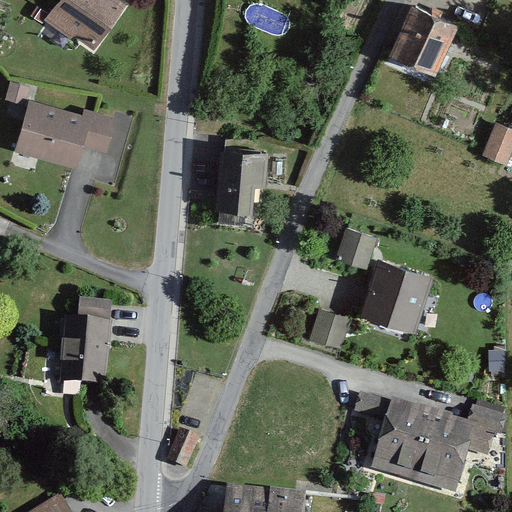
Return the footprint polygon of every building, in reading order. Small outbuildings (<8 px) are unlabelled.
[(128,2),(125,0),(62,0),(50,20),(96,50),(128,2)] [(464,21),(415,0),(412,0),(382,68),(433,90),(464,21)] [(83,116),(30,101),(16,152),(77,169),(84,146),(106,152),(116,118),(84,110),(83,116)] [(511,123),(495,119),(484,153),(509,161),(511,150),(511,123)] [(263,148),(217,144),(211,217),(258,221),(263,148)] [(372,239),(344,228),(326,273),(354,284),(372,239)] [(441,272),(379,250),(358,312),(420,334),(441,272)] [(114,304),(67,301),(61,378),(109,382),(114,304)] [(319,306),(312,340),(345,346),(352,313),(319,306)] [(489,425),(389,395),(366,476),(466,505),(489,425)] [(188,466),(200,436),(181,429),(169,459),(188,466)] [(302,511),(304,490),(218,484),(216,511),(302,511)] [(74,511),(63,489),(18,511),(74,511)]
